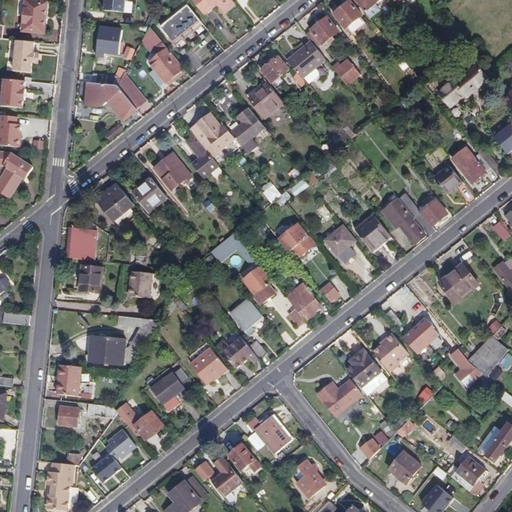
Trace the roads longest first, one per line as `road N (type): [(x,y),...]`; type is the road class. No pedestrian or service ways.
road 1 (residential): [(54,205),(308,0)]
road 2 (residential): [(21,511),(54,205)]
road 3 (residential): [(273,377),(511,193)]
road 4 (residential): [(107,511),(273,377)]
road 5 (residential): [(54,205),(76,0)]
road 6 (residential): [(273,377),(355,476),(400,511)]
